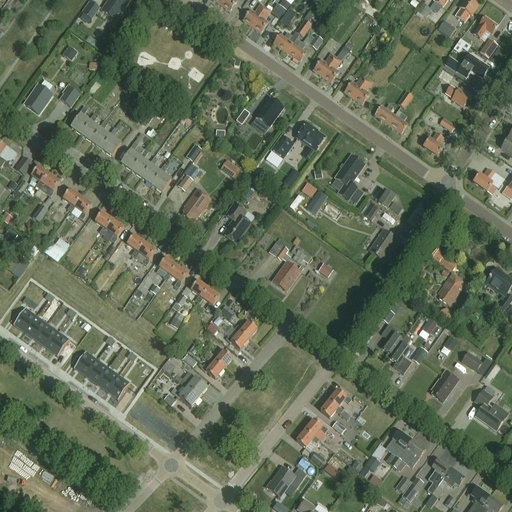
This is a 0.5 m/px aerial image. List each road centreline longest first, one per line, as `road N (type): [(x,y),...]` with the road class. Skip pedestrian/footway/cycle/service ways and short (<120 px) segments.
road 1 (residential): [(294,324),(0,112)]
road 2 (residential): [(449,190),(178,0)]
road 3 (unclassified): [(171,465),(0,340)]
road 4 (unclassified): [(511,479),(340,356)]
road 5 (residential): [(340,356),(449,190)]
road 6 (residential): [(294,324),(171,465)]
road 7 (residential): [(224,500),(340,356)]
road 8 (residential): [(116,511),(0,426)]
road 9 (residential): [(449,190),(511,87)]
